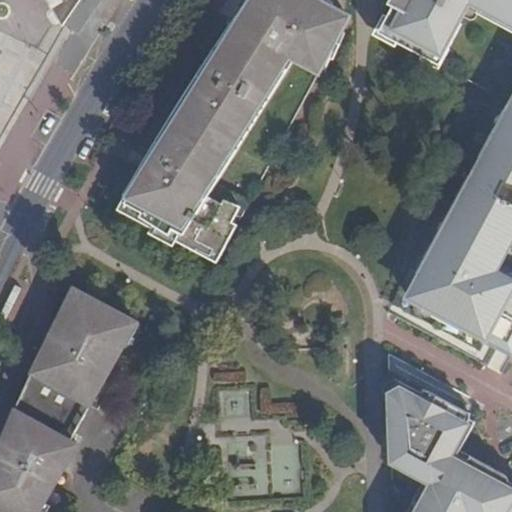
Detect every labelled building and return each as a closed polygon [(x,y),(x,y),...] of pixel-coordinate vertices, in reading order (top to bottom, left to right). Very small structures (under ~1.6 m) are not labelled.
[(46,0),(63,27),(81,0),(46,0)] [(208,197),(221,176),(217,173),(233,147),(238,150),(249,133),(244,130),(258,108),(263,111),(271,98),(266,95),(290,57),(295,60),(319,73),(349,17),(316,0),(252,0),(234,27),(231,25),(216,48),(173,116),(154,148),(139,172),(118,210),(218,263),(238,225),(233,223),(241,208),(225,201),(223,205),(208,197)] [(511,0),(397,0),(380,33),(428,59),(429,56),(438,61),(445,48),(449,50),(462,24),(459,23),(467,8),(470,3),(494,16),(492,21),(511,31),(511,0)] [(467,8),(492,21),(494,16),(470,3),(467,8)] [(271,98),(295,60),(290,57),(266,95),(271,98)] [(511,106),(409,299),(500,347),(511,353),(511,279),(497,272),(501,264),(496,261),(510,236),(511,237),(511,106)] [(249,133),(263,111),(258,108),(244,130),(249,133)] [(221,176),(238,150),(233,147),(217,173),(221,176)] [(501,264),(511,243),(511,237),(510,236),(496,261),(501,264)] [(6,433),(0,447),(0,509),(5,511),(40,511),(46,503),(78,445),(71,441),(91,406),(98,411),(112,386),(101,380),(120,346),(134,321),(135,321),(75,289),(61,315),(34,371),(6,433)] [(120,346),(126,350),(140,324),(135,321),(134,321),(120,346)] [(511,511),(511,483),(458,455),(476,422),(401,382),(390,389),(392,465),(428,484),(412,511),(511,511)]
